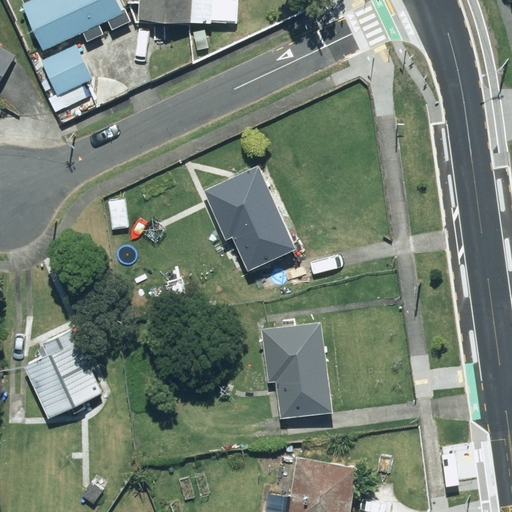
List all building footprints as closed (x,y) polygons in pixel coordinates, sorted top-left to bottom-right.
[(130,0),(31,0),(52,45),(133,7),(130,0)] [(206,14),(206,0),(150,0),(150,12),(206,14)] [(93,78),(76,43),(40,60),(57,95),(93,78)] [(0,84),(17,55),(0,45),(0,84)] [(306,237),(267,158),(212,184),(234,228),(241,224),(258,260),(306,237)] [(171,307),(160,256),(128,263),(139,314),(171,307)] [(276,372),(282,371),(288,408),(344,400),(331,313),(269,322),(276,372)] [(86,334),(77,338),(72,326),(48,337),(53,349),(32,358),(55,409),(109,386),(86,334)] [(360,511),(368,461),(304,452),(298,492),(272,488),(268,511),(360,511)]
